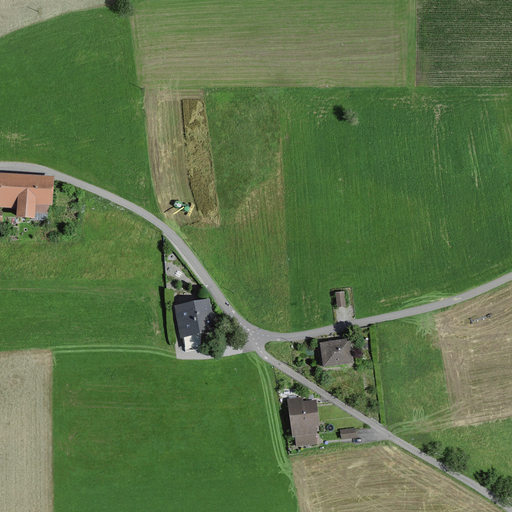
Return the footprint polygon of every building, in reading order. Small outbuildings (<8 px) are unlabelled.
[(52,180),(0,178),(0,207),(19,208),(19,219),(47,220),(47,206),(52,206),(52,180)] [(335,294),(337,309),(347,308),(345,293),(335,294)] [(210,303),(178,309),(183,338),(215,333),(210,303)] [(351,342),(322,346),(325,367),(353,364),(351,342)] [(303,402),(290,404),(296,445),(320,441),(314,405),(303,407),(303,402)] [(342,440),(357,439),(356,428),(340,430),(342,440)]
